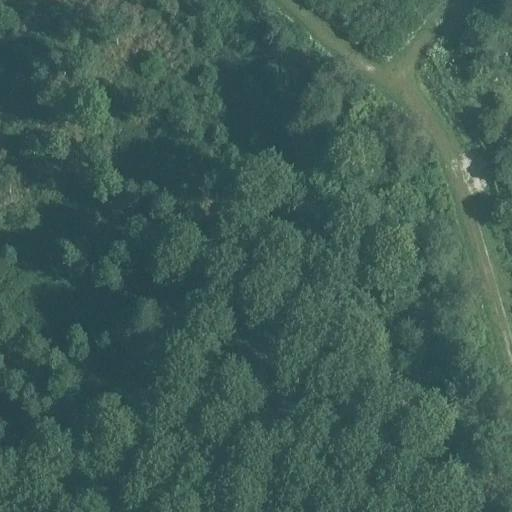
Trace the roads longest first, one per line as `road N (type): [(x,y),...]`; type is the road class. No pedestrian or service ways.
road 1 (track): [(391,82),(422,112),(452,165),(511,357)]
road 2 (track): [(284,0),(391,82)]
